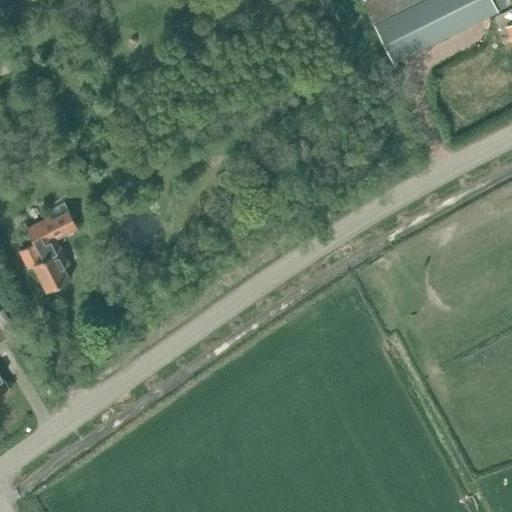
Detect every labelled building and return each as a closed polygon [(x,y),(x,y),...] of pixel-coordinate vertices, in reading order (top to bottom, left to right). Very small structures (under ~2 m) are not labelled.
[(511,0),(362,0),(393,63),(511,4),(511,0)] [(511,8),(493,17),(499,32),(506,29),(511,41),(511,8)] [(3,44),(0,45),(0,66),(12,61),(3,44)] [(42,148),(31,153),(37,167),(60,157),(53,143),(50,144),(48,138),(52,137),(44,119),(32,124),(42,148)] [(36,243),(20,252),(28,267),(33,265),(47,291),(69,280),(63,268),(68,266),(55,240),(77,229),(64,204),(48,212),(50,217),(26,230),(32,240),(34,239),(36,243)] [(119,292),(105,301),(113,314),(125,307),(125,306),(127,305),(119,292)]
